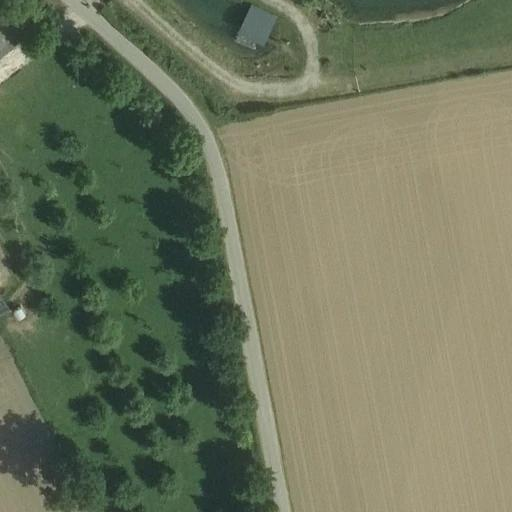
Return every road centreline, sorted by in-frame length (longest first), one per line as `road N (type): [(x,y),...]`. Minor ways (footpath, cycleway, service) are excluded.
road 1 (unclassified): [(282,511),(208,138),(171,87),(68,0)]
road 2 (track): [(130,0),(226,82),(265,93),(310,84),(307,34),(278,6)]
